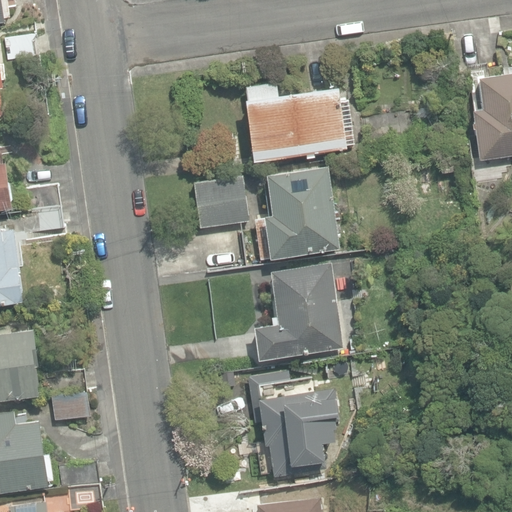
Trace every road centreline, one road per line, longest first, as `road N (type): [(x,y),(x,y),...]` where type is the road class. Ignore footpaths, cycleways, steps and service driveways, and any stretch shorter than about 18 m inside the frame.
road 1 (residential): [(91,30),(128,357),(155,511)]
road 2 (residential): [(344,0),(91,30)]
